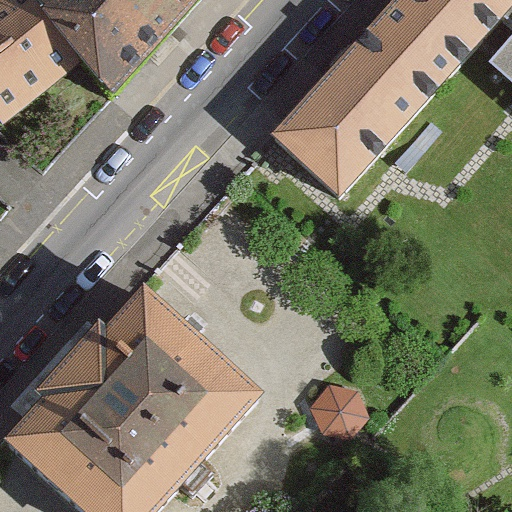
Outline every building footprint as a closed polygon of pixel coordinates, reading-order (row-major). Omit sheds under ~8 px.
[(0,0),(0,123),(2,125),(71,69),(19,6),(13,0),(0,0)] [(202,0),(25,0),(19,6),(71,69),(110,99),(202,0)] [(496,29),(511,11),(511,0),(399,0),(272,140),(340,201),(496,29)] [(511,11),(496,29),(511,43),(511,11)] [(137,294),(2,448),(76,511),(162,511),(258,401),(137,294)]
